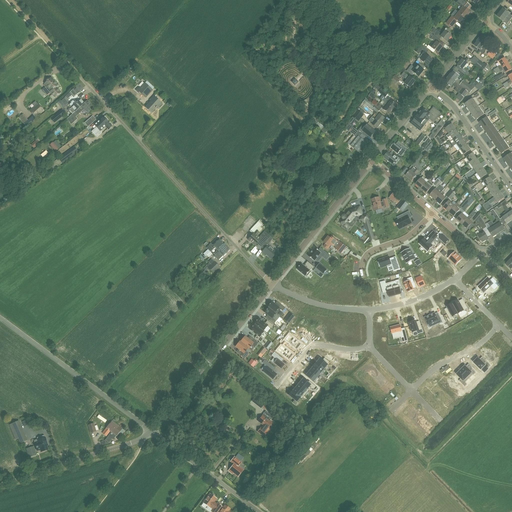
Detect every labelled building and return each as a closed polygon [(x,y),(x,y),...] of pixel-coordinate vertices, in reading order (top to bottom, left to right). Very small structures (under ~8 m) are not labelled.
[(468,10),(464,7),(459,12),(466,18),(468,15),(469,16),(472,12),(469,10),(468,10)] [(501,11),(500,13),(509,20),(511,16),(509,14),(503,9),(502,10),(502,9),(500,11),(501,11)] [(457,20),(462,24),(464,22),(464,21),(466,18),(459,12),(455,18),(453,16),(447,24),(451,27),(457,20)] [(509,20),(500,13),(499,14),(498,13),(497,15),(497,16),(503,21),(506,24),(509,20)] [(443,30),(445,32),(442,35),(437,31),(434,35),(437,38),(439,40),(441,37),(447,42),(452,36),(449,33),(451,31),(446,27),(443,30)] [(339,30),(335,34),(340,38),(344,34),(339,30)] [(482,34),(478,40),(484,45),(487,48),(490,44),(490,45),(493,41),(489,39),(489,40),(482,34)] [(439,40),(437,38),(434,35),(431,39),(436,43),(432,48),(438,53),(443,47),(442,46),(444,44),(439,40)] [(473,45),(480,50),(479,51),(482,54),(485,51),(487,48),(484,45),(478,40),(473,45)] [(419,54),(420,52),(425,47),(421,44),(415,51),(419,54)] [(425,51),(422,55),(424,56),(421,60),(426,65),(428,67),(430,65),(430,64),(433,60),(426,55),(427,53),(425,51)] [(465,61),(462,59),(457,65),(462,69),(467,64),(467,63),(469,60),(467,58),(465,61)] [(497,68),(496,68),(491,72),(492,74),(494,73),(502,67),(508,64),(505,58),(499,62),(501,65),(497,67),(497,68)] [(490,68),(484,64),(479,60),(474,66),(485,75),(490,68)] [(508,64),(502,67),(494,73),(495,74),(496,74),(500,72),(504,70),(506,73),(511,69),(508,64)] [(409,68),(407,71),(412,76),(415,73),(419,77),(424,70),(418,65),(415,69),(411,65),(409,68)] [(465,75),(456,67),(448,76),(450,78),(458,84),(462,87),(465,89),(470,93),(475,87),(478,83),(482,80),(478,77),(476,81),(474,79),(469,86),(465,83),(466,81),(464,80),(463,81),(461,80),(465,75)] [(404,72),(401,75),(404,78),(405,77),(408,80),(405,83),(410,88),(416,81),(410,77),(407,75),(407,74),(404,72)] [(507,82),(503,85),(504,87),(508,84),(511,82),(511,81),(511,73),(508,76),(510,80),(506,82),(507,82)] [(395,75),(392,78),(390,81),(395,85),(400,79),(395,75)] [(450,78),(448,76),(444,82),(450,87),(452,88),(454,86),(456,88),(457,87),(461,91),(459,94),(464,98),(468,92),(470,94),(470,93),(465,89),(462,87),(458,84),(450,78)] [(51,91),(50,92),(55,98),(61,92),(56,87),(58,85),(52,78),(50,79),(49,79),(48,78),(47,79),(46,79),(46,80),(46,81),(46,82),(47,82),(45,84),(51,91)] [(483,79),(482,80),(478,83),(475,87),(479,91),(487,85),(483,79)] [(147,81),(145,82),(153,89),(154,88),(147,81)] [(145,82),(139,89),(137,87),(135,90),(138,93),(139,91),(140,90),(146,96),(153,89),(145,82)] [(65,97),(61,101),(65,107),(70,102),(69,100),(70,98),(69,97),(72,95),(74,97),(80,92),(75,87),(65,97)] [(382,89),(379,92),(385,97),(388,94),(382,89)] [(162,104),(154,96),(149,100),(150,101),(145,107),(152,113),(157,107),(158,108),(162,104)] [(385,103),(393,109),(397,105),(395,103),(396,102),(389,97),(385,102),(385,103)] [(376,106),(372,103),(366,98),(363,102),(372,110),(375,112),(374,113),(375,114),(373,117),(376,119),(381,124),(385,119),(380,114),(380,115),(378,113),(380,110),(380,109),(376,106)] [(69,110),(72,114),(81,106),(84,103),(80,99),(77,101),(75,99),(69,105),(71,108),(69,110)] [(465,104),(470,112),(476,120),(484,115),(478,107),(472,99),(465,104)] [(90,110),(88,108),(92,105),(87,100),(84,103),(81,106),(72,114),(67,119),(70,122),(71,121),(72,123),(76,119),(75,118),(84,110),(87,112),(88,113),(89,112),(90,112),(90,111),(90,110)] [(374,100),(372,103),(376,106),(380,109),(381,108),(384,110),(389,114),(393,109),(385,103),(385,102),(382,101),(380,104),(378,102),(378,103),(374,100)] [(38,104),(30,111),(36,118),(44,111),(38,104)] [(359,107),(357,110),(358,111),(356,114),(361,118),(364,115),(363,114),(365,111),(359,107)] [(429,112),(423,107),(418,113),(419,114),(414,119),(410,123),(423,134),(432,124),(427,120),(429,118),(427,116),(430,113),(429,112)] [(433,107),(429,112),(430,113),(427,116),(429,118),(434,122),(441,113),(433,107)] [(57,113),(51,118),(54,123),(61,118),(57,113)] [(19,118),(23,123),(28,119),(23,114),(19,118)] [(93,116),(86,121),(90,125),(96,120),(93,116)] [(103,117),(100,120),(105,126),(105,127),(108,130),(112,127),(111,126),(112,125),(110,122),(109,123),(108,123),(109,123),(107,121),(108,120),(105,117),(104,118),(103,117)] [(376,119),(373,117),(369,121),(372,124),(377,129),(381,124),(376,119)] [(494,128),(491,122),(487,117),(479,123),(483,128),(487,133),(490,138),(498,133),(494,128)] [(97,128),(92,132),(97,137),(102,133),(101,131),(105,127),(105,126),(100,120),(94,125),(97,128)] [(441,120),(437,126),(441,129),(445,123),(441,120)] [(449,134),(455,129),(452,124),(445,129),(449,134)] [(360,133),(363,135),(365,132),(371,137),(375,132),(367,125),(362,130),(360,133)] [(441,129),(437,126),(431,133),(432,133),(429,137),(432,139),(441,129)] [(455,129),(449,134),(446,136),(447,138),(450,136),(453,139),(459,134),(455,129)] [(365,137),(363,135),(360,133),(359,132),(355,137),(356,138),(355,140),(353,138),(348,144),(359,152),(367,143),(363,140),(365,137)] [(494,143),(498,148),(501,154),(509,148),(505,143),(502,138),(498,133),(490,138),(494,143)] [(423,134),(416,143),(419,145),(426,136),(423,134)] [(459,135),(459,134),(453,139),(455,142),(452,144),(454,146),(456,144),(463,140),(461,138),(462,137),(462,136),(461,134),(460,134),(459,135)] [(429,139),(422,147),(425,149),(431,141),(429,139)] [(456,144),(460,149),(466,145),(463,140),(456,144)] [(50,145),(56,152),(59,149),(53,142),(50,145)] [(398,153),(402,149),(395,143),(391,148),(398,153)] [(425,149),(428,152),(433,146),(432,146),(434,145),(432,143),(425,149)] [(470,150),(466,145),(460,149),(464,154),(470,150)] [(59,158),(62,163),(72,156),(69,151),(59,158)] [(385,155),(384,157),(390,162),(395,166),(402,158),(396,155),(394,157),(388,152),(387,153),(386,153),(385,154),(385,155)] [(466,158),(468,161),(466,163),(467,165),(470,163),(476,158),(472,153),(466,158)] [(507,164),(511,169),(511,170),(511,154),(511,153),(503,159),(507,164)] [(480,164),(476,158),(470,163),(473,168),(480,164)] [(53,162),(57,167),(62,164),(58,159),(53,162)] [(480,164),(473,168),(477,173),(483,169),(480,164)] [(424,176),(430,168),(428,166),(421,174),(424,176)] [(413,167),(411,171),(410,170),(406,176),(412,181),(416,175),(415,175),(418,171),(416,169),(413,167)] [(483,169),(477,173),(481,179),(487,174),(483,169)] [(425,179),(423,177),(421,179),(421,178),(416,184),(421,189),(428,180),(426,178),(425,179)] [(487,187),(493,182),(489,177),(483,182),(487,187)] [(435,186),(440,180),(438,179),(433,184),(428,180),(421,189),(426,193),(434,185),(435,186)] [(435,186),(437,187),(430,196),(435,200),(442,192),(443,191),(445,189),(440,185),(442,182),(440,180),(435,186)] [(487,187),(484,189),(486,191),(488,189),(490,192),(497,187),(493,182),(487,187)] [(500,193),(497,187),(490,192),(494,197),(500,193)] [(445,198),(443,196),(445,193),(443,191),(442,192),(435,200),(440,204),(445,198)] [(401,199),(398,197),(399,196),(394,192),(392,195),(389,198),(394,202),(396,204),(401,199)] [(476,195),(475,196),(478,201),(482,198),(481,198),(483,196),(480,192),(478,193),(476,195)] [(504,198),(500,193),(494,197),(490,200),(492,202),(496,199),(498,202),(504,198)] [(382,207),(384,207),(385,207),(384,205),(388,204),(386,199),(382,200),(383,202),(381,202),(379,197),(372,200),(374,206),(373,206),(374,211),(377,210),(380,209),(382,208),(382,207)] [(402,200),(397,207),(402,212),(408,205),(402,200)] [(508,204),(506,200),(500,204),(502,206),(506,212),(511,220),(511,219),(511,210),(510,212),(506,206),(508,204)] [(456,203),(454,205),(449,201),(443,207),(449,212),(454,206),(456,203)] [(485,203),(483,205),(487,211),(492,208),(488,202),(485,203)] [(456,203),(454,206),(449,212),(454,216),(459,210),(456,208),(459,205),(456,203)] [(348,229),(349,227),(350,228),(351,226),(352,224),(350,223),(356,216),(357,215),(357,216),(358,216),(361,215),(362,214),(359,207),(353,209),(354,210),(352,211),(351,210),(350,211),(349,211),(349,210),(347,213),(346,216),(345,215),(344,215),(343,215),(343,216),(342,216),(342,217),(342,218),(343,218),(343,219),(342,220),(343,220),(342,222),(342,223),(344,225),(343,227),(346,230),(347,228),(348,229)] [(398,220),(396,221),(400,229),(404,227),(404,228),(407,226),(407,225),(411,223),(409,219),(412,217),(409,211),(403,214),(405,217),(398,220)] [(467,218),(462,224),(467,229),(472,223),(469,220),(471,219),(476,214),(473,211),(467,218)] [(503,213),(505,216),(502,218),(506,224),(511,220),(506,212),(503,213)] [(476,222),(482,215),(479,213),(473,219),(474,220),(476,222)] [(362,217),(360,219),(366,224),(368,231),(370,238),(374,237),(369,220),(367,214),(362,216),(362,217)] [(462,224),(467,218),(462,214),(456,220),(462,224)] [(482,218),(481,217),(479,219),(484,228),(487,227),(486,225),(482,218)] [(492,224),(494,226),(498,233),(504,229),(502,226),(504,225),(498,217),(496,219),(496,220),(495,222),(492,224)] [(478,230),(478,231),(480,234),(478,235),(477,236),(479,239),(480,240),(481,240),(483,242),(488,238),(487,237),(483,230),(484,228),(479,219),(474,225),(475,227),(476,227),(479,225),(482,228),(478,230)] [(257,230),(258,229),(262,225),(263,224),(259,220),(258,222),(249,231),(253,234),(248,240),(253,244),(259,237),(257,235),(259,232),(257,230)] [(488,230),(491,235),(493,237),(498,233),(494,226),(492,224),(491,221),(488,223),(490,227),(491,227),(491,228),(489,230),(488,230)] [(263,232),(259,237),(261,239),(265,242),(269,237),(263,232)] [(425,238),(419,244),(427,251),(430,248),(436,254),(437,254),(444,246),(441,243),(438,247),(433,242),(437,237),(438,237),(436,236),(433,232),(428,237),(428,238),(426,240),(425,238)] [(449,240),(443,234),(439,239),(445,244),(449,240)] [(330,238),(328,236),(324,242),(326,244),(324,247),(327,250),(329,247),(330,247),(332,244),(336,248),(339,243),(331,237),(330,238)] [(206,256),(210,252),(215,248),(217,250),(224,244),(219,239),(213,245),(208,249),(203,254),(204,255),(206,256)] [(347,247),(340,242),(339,243),(336,248),(335,249),(341,254),(347,247)] [(219,252),(218,253),(217,251),(214,254),(215,255),(214,256),(218,260),(223,256),(229,250),(224,244),(217,250),(219,252)] [(268,245),(262,252),(265,255),(266,255),(271,259),(277,253),(268,245)] [(308,256),(314,261),(315,261),(315,260),(318,262),(323,257),(326,260),(330,256),(321,248),(319,251),(315,248),(308,256)] [(410,249),(401,253),(406,263),(414,259),(410,249)] [(441,251),(438,254),(444,259),(447,256),(443,253),(441,251)] [(454,252),(449,258),(456,265),(461,259),(454,252)] [(389,257),(385,258),(382,259),(378,260),(379,262),(378,262),(379,267),(380,266),(381,268),(387,266),(391,264),(393,270),(393,271),(400,269),(397,260),(391,262),(389,259),(389,257)] [(210,264),(217,271),(220,268),(214,261),(210,264)] [(304,266),(302,264),(297,270),(306,276),(306,275),(307,276),(310,272),(309,272),(313,266),(307,261),(305,264),(306,265),(304,266)] [(214,274),(217,271),(209,263),(203,269),(205,270),(201,274),(203,276),(208,271),(207,270),(208,269),(214,274)] [(324,274),(327,270),(320,264),(319,264),(316,268),(324,274),(323,274),(324,274)] [(432,281),(437,277),(434,272),(436,270),(433,265),(430,267),(432,270),(427,273),(428,276),(427,277),(429,280),(431,279),(432,281)] [(408,282),(404,283),(408,292),(414,290),(413,289),(411,284),(414,283),(412,277),(407,279),(408,282)] [(421,277),(416,279),(419,287),(425,285),(421,277)] [(490,281),(487,278),(478,287),(484,293),(491,286),(494,290),(499,285),(493,278),(490,281)] [(393,286),(392,286),(395,295),(401,294),(399,287),(401,287),(399,280),(395,281),(396,285),(393,286)] [(385,281),(380,282),(383,293),(388,292),(389,297),(395,295),(392,286),(387,287),(386,284),(385,281)] [(502,296),(498,300),(501,303),(498,306),(496,308),(497,308),(496,309),(499,311),(501,312),(510,303),(502,296)] [(458,301),(452,304),(458,314),(468,308),(465,304),(461,306),(458,301)] [(269,305),(267,307),(268,308),(268,307),(277,314),(280,310),(282,311),(285,308),(280,304),(278,307),(274,304),(271,302),(270,302),(268,305),(269,305)] [(506,316),(509,313),(511,311),(511,305),(510,303),(501,312),(502,312),(503,313),(502,314),(505,316),(506,315),(506,316)] [(452,304),(447,307),(450,313),(447,314),(450,320),(454,318),(453,317),(458,314),(452,304)] [(268,308),(264,312),(267,315),(271,318),(269,321),(273,324),(276,321),(275,321),(279,316),(277,314),(268,307),(268,308)] [(290,313),(285,320),(288,324),(294,316),(290,313)] [(435,313),(424,318),(428,325),(432,323),(433,326),(442,322),(440,317),(437,319),(435,314),(435,313)] [(254,324),(263,331),(268,326),(270,328),(273,325),(267,321),(265,323),(258,318),(254,324)] [(416,321),(409,323),(412,333),(417,331),(418,334),(423,332),(421,326),(418,327),(416,322),(416,321)] [(264,331),(263,331),(254,324),(250,330),(257,335),(255,338),(261,343),(264,339),(260,336),(264,331)] [(400,325),(390,327),(392,334),(393,339),(401,337),(402,342),(408,341),(404,328),(401,329),(400,325)] [(460,331),(455,335),(462,345),(467,341),(465,339),(463,336),(466,335),(463,330),(460,331)] [(297,350),(301,345),(289,335),(285,340),(297,350)] [(447,340),(451,346),(454,344),(456,347),(457,348),(462,345),(455,335),(450,338),(447,340)] [(251,345),(254,348),(258,343),(253,339),(251,342),(247,339),(245,336),(244,337),(244,336),(241,339),(242,340),(241,342),(240,342),(248,348),(249,349),(251,345)] [(443,341),(438,344),(443,353),(448,349),(445,344),(448,342),(445,337),(441,339),(443,341)] [(432,353),(435,350),(428,340),(424,344),(427,348),(421,352),(428,361),(434,356),(433,354),(432,353)] [(495,344),(494,345),(499,349),(497,352),(502,357),(506,353),(504,351),(508,347),(505,344),(504,344),(499,340),(498,341),(497,340),(494,343),(495,344)] [(242,352),(240,355),(244,358),(248,353),(245,351),(248,348),(240,342),(241,342),(240,341),(238,343),(237,343),(235,345),(236,346),(235,347),(238,349),(242,352)] [(282,345),(277,351),(289,360),(293,354),(282,345)] [(264,348),(259,356),(262,358),(267,350),(264,348)] [(490,349),(485,354),(492,361),(495,357),(501,363),(505,359),(502,357),(497,352),(495,350),(493,352),(490,350),(490,349)] [(274,358),(271,361),(273,363),(281,369),(285,364),(281,362),(280,361),(282,358),(274,352),(271,356),(274,358)] [(316,363),(323,369),(329,362),(324,358),(322,361),(320,359),(316,363)] [(488,369),(488,368),(491,366),(486,361),(483,363),(480,360),(478,358),(476,360),(475,359),(473,361),(474,362),(473,362),(482,371),(486,367),(488,369)] [(264,360),(262,363),(267,367),(263,372),(272,380),(277,374),(273,371),(275,368),(264,360)] [(316,362),(312,367),(313,367),(320,373),(323,369),(316,363),(316,362)] [(375,367),(376,367),(372,363),(368,367),(366,364),(361,369),(364,371),(365,370),(369,373),(375,367)] [(465,366),(461,370),(469,379),(473,375),(474,375),(476,373),(472,369),(472,368),(470,370),(466,367),(465,366)] [(312,367),(309,371),(316,377),(317,377),(320,373),(313,367),(312,367)] [(369,373),(373,377),(379,371),(375,367),(369,373)] [(461,370),(456,374),(461,379),(459,381),(465,387),(467,384),(465,383),(469,379),(461,370)] [(309,371),(305,376),(313,382),(314,382),(317,378),(317,377),(316,377),(309,371)] [(383,375),(379,371),(373,377),(376,381),(383,375)] [(383,375),(376,381),(380,385),(386,378),(383,375)] [(386,378),(380,385),(383,388),(390,382),(386,378)] [(303,379),(299,383),(307,389),(309,386),(313,390),(316,387),(309,381),(308,383),(303,379)] [(442,379),(435,386),(437,389),(435,390),(439,394),(446,388),(443,386),(446,383),(442,379)] [(390,382),(383,388),(387,392),(394,386),(390,382)] [(299,383),(296,387),(305,395),(309,390),(307,389),(299,383)] [(394,386),(387,392),(391,396),(397,390),(394,386)] [(293,391),(292,391),(300,397),(300,398),(301,399),(305,395),(296,387),(293,391)] [(450,393),(444,399),(448,403),(454,397),(452,394),(456,389),(454,387),(449,391),(450,393)] [(439,394),(439,395),(443,399),(444,399),(450,393),(449,391),(446,388),(439,394)] [(292,391),(288,395),(294,400),(292,402),(295,405),(298,401),(297,400),(300,398),(300,397),(292,391),(293,391),(292,391)] [(454,397),(448,403),(452,407),(453,405),(455,407),(463,400),(459,397),(457,399),(454,397)] [(408,408),(403,412),(405,415),(407,413),(411,417),(418,411),(417,411),(414,407),(410,410),(408,408)] [(418,411),(411,417),(415,421),(421,415),(422,414),(418,410),(417,411),(418,411)] [(269,429),(267,428),(272,423),(269,420),(263,415),(258,421),(263,425),(257,432),(263,436),(269,429)] [(421,415),(415,421),(419,425),(425,418),(421,415)] [(425,418),(419,425),(422,429),(429,422),(425,418)] [(112,432),(117,425),(112,421),(102,433),(106,436),(110,431),(112,432)] [(20,443),(27,440),(21,427),(20,427),(17,422),(9,425),(15,440),(18,439),(20,443)] [(429,422),(422,429),(426,433),(424,434),(427,436),(431,432),(429,430),(433,426),(429,422)] [(112,432),(105,440),(109,443),(112,439),(113,440),(117,436),(117,435),(122,429),(122,428),(117,425),(112,432)] [(45,438),(44,436),(38,438),(37,438),(38,440),(35,440),(34,441),(35,442),(34,442),(37,451),(40,450),(41,452),(48,450),(47,445),(48,445),(45,438)] [(26,449),(29,457),(36,455),(34,447),(26,449)] [(304,454),(307,456),(313,449),(310,447),(304,454)] [(235,457),(231,462),(234,464),(229,471),(233,474),(234,473),(238,476),(243,470),(238,466),(241,462),(235,457)] [(203,503),(201,506),(205,509),(207,506),(209,507),(209,508),(210,507),(213,509),(211,511),(217,511),(221,507),(217,504),(214,502),(216,499),(210,494),(203,503)]
